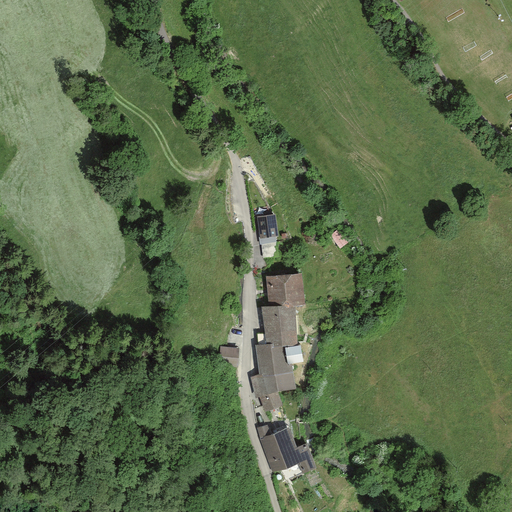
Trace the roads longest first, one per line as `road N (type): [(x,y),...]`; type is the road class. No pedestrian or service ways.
road 1 (residential): [(154,0),(165,43),(230,148),(241,188),(249,253),(243,394),(278,511)]
road 2 (track): [(220,133),(216,165),(199,178),(182,171),(144,115),(104,82)]
